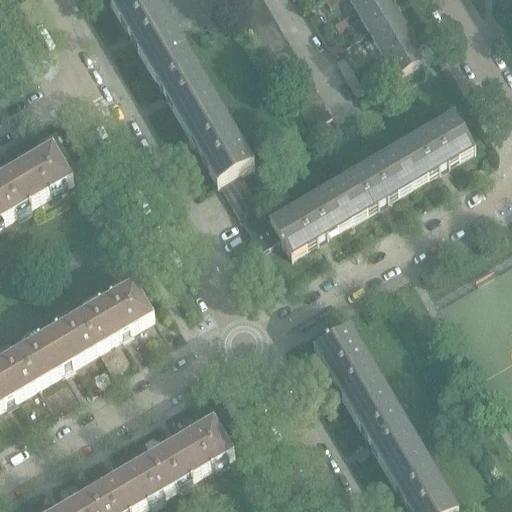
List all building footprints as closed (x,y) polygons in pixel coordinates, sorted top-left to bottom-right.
[(125,36),(130,44),(132,47),(146,71),(183,49),(153,0),(127,0),(110,10),(110,12),(111,11),(125,35),(125,36)] [(232,0),(239,10),(255,0),(232,0)] [(260,0),(255,0),(239,10),(245,20),(265,8),(260,0)] [(347,0),(354,12),(375,0),(347,0)] [(387,0),(375,0),(354,12),(368,35),(398,17),(387,0)] [(265,8),(245,20),(251,31),(272,18),(265,8)] [(398,17),(368,35),(381,57),(411,40),(398,17)] [(272,18),(251,31),(257,41),(278,29),(272,18)] [(319,38),(327,33),(318,18),(310,23),(319,38)] [(278,29),(257,41),(263,51),(284,39),(278,29)] [(327,33),(319,38),(327,53),(336,48),(327,33)] [(284,39),(263,51),(269,62),(290,49),(284,39)] [(411,40),(381,57),(396,83),(426,65),(411,40)] [(182,132),(219,110),(183,49),(146,71),(161,96),(160,96),(167,108),(168,108),(182,132)] [(290,49),(269,62),(276,72),(296,60),(290,49)] [(0,56),(0,70),(10,65),(4,54),(0,56)] [(282,82),(302,70),(296,60),(276,72),(282,82)] [(346,85),(354,80),(344,63),(336,68),(346,85)] [(302,70),(282,82),(288,93),(308,80),(302,70)] [(308,80),(288,93),(294,103),(314,91),(308,80)] [(354,80),(346,85),(355,101),(363,97),(354,80)] [(294,103),(300,113),(321,101),(314,91),(294,103)] [(300,113),(306,123),(327,111),(321,101),(300,113)] [(219,110),(182,132),(197,157),(196,157),(197,159),(203,169),(204,168),(218,193),(217,193),(218,194),(221,193),(242,180),(255,172),(219,110)] [(313,134),(333,122),(327,111),(306,123),(313,134)] [(393,156),(415,192),(438,179),(439,180),(440,179),(439,177),(447,172),(448,174),(450,173),(450,172),(474,158),(474,159),(476,158),(454,121),(393,156)] [(12,178),(0,185),(0,201),(14,224),(74,189),(54,154),(21,173),(13,178),(12,178)] [(332,193),(354,228),(377,215),(378,215),(380,214),(379,212),(387,208),(388,210),(390,209),(389,208),(415,192),(393,156),(332,193)] [(242,180),(221,193),(227,203),(248,190),(242,180)] [(227,203),(233,213),(254,201),(248,190),(227,203)] [(354,228),(332,193),(271,229),(270,229),(281,247),(292,266),(293,265),(293,264),(317,250),(317,251),(319,250),(318,248),(326,243),(327,245),(329,244),(328,243),(354,228)] [(0,232),(14,224),(0,201),(0,232)] [(239,224),(241,223),(260,212),(254,201),(233,213),(239,224)] [(261,259),(281,247),(270,229),(271,229),(263,217),(243,229),(261,259)] [(135,291),(74,327),(95,362),(122,345),(130,341),(131,340),(155,326),(135,291)] [(74,327),(14,362),(34,397),(64,379),(65,379),(73,374),(95,362),(74,327)] [(329,384),(335,394),(336,396),(337,395),(351,420),(387,399),(387,398),(386,399),(351,339),(352,338),(351,337),(314,359),(315,360),(316,359),(330,384),(329,384)] [(14,362),(0,370),(0,416),(7,413),(16,408),(34,397),(14,362)] [(365,445),(370,454),(372,456),(387,481),(423,459),(422,459),(387,400),(388,399),(387,399),(351,420),(365,444),(365,445)] [(173,452),(154,463),(174,498),(235,462),(214,428),(182,447),(181,447),(174,452),(173,452)] [(400,506),(404,511),(452,511),(423,460),(423,459),(387,481),(401,505),(400,506)] [(115,486),(93,499),(101,511),(150,511),(174,498),(154,463),(124,481),(123,481),(115,486)] [(101,511),(93,499),(70,511),(101,511)]
